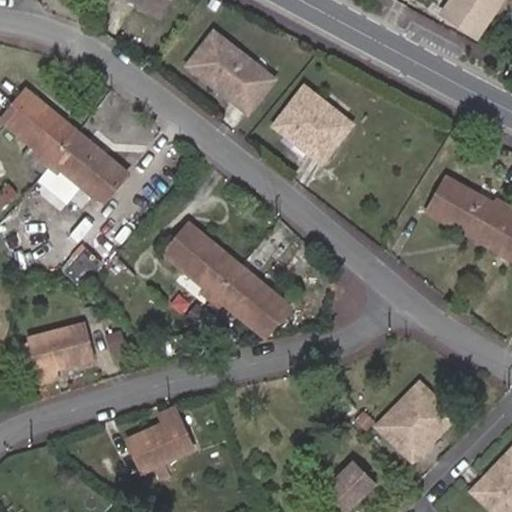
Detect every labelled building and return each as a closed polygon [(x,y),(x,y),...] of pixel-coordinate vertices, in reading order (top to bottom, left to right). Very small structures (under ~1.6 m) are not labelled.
[(129,0),(162,18),(171,0),(129,0)] [(502,0),(452,0),(443,14),(477,38),(502,0)] [(214,34),(189,66),(215,86),(218,82),(238,98),(235,102),(248,112),(273,80),(214,34)] [(39,161),(50,170),(80,132),(29,89),(26,92),(13,82),(0,99),(0,112),(5,117),(1,123),(42,158),(39,161)] [(218,82),(215,86),(235,102),(238,98),(218,82)] [(304,88),(275,127),(281,131),(291,139),(294,135),(326,159),(352,124),(307,91),(304,88)] [(80,132),(50,170),(59,178),(62,174),(103,208),(131,174),(80,132)] [(294,135),(291,139),(323,163),(326,159),(294,135)] [(485,245),(508,204),(500,199),(497,205),(448,177),(427,214),(485,245)] [(511,206),(508,204),(485,245),(511,260),(511,206)] [(211,300),(239,265),(188,223),(162,255),(205,290),(202,293),(211,300)] [(282,224),(260,250),(271,259),(293,233),(282,224)] [(303,243),(292,255),(309,270),(312,266),(328,280),(335,273),(303,243)] [(88,249),(69,270),(83,283),(103,262),(88,249)] [(293,309),(239,265),(211,300),(223,309),(226,306),(268,340),(293,309)] [(92,360),(84,328),(33,341),(43,382),(57,378),(55,370),(92,360)] [(377,428),(394,444),(408,430),(422,444),(437,428),(441,432),(454,418),(419,384),(377,428)] [(143,475),(196,451),(176,405),(157,414),(161,422),(126,437),(143,475)] [(412,461),(441,432),(437,428),(422,444),(408,430),(394,444),(412,461)] [(511,511),(511,450),(500,463),(504,466),(489,482),(504,496),(490,510),(492,511),(511,511)] [(347,511),(348,511),(377,484),(355,462),(325,491),(347,511)] [(504,466),(500,463),(472,493),(490,510),(504,496),(489,482),(504,466)] [(151,497),(172,493),(170,479),(148,484),(151,497)]
